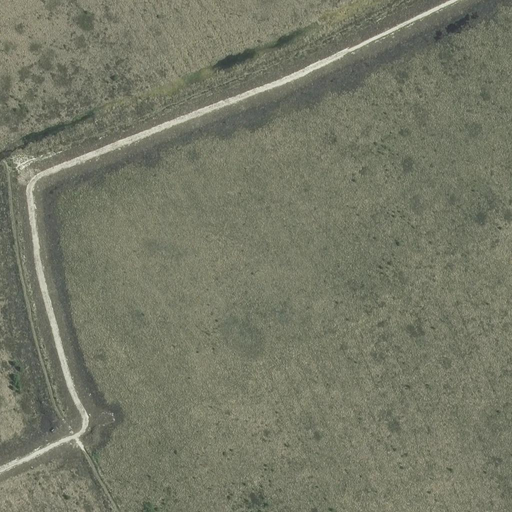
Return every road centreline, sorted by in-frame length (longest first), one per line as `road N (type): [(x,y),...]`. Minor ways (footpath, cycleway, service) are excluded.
road 1 (track): [(449,0),(30,182)]
road 2 (track): [(30,182),(44,290),(84,419),(74,436)]
